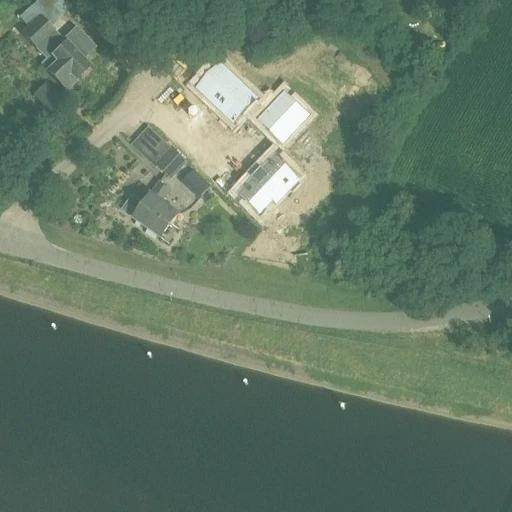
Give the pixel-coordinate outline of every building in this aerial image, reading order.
[(440,18),(447,23),(453,16),(446,10),(440,18)] [(62,40),(39,16),(21,33),(47,60),(42,65),(67,92),(77,82),(76,81),(89,67),(82,60),(96,48),(75,27),(62,40)] [(200,91),(236,126),(258,102),(224,69),(215,79),(212,76),(208,81),(209,81),(200,91)] [(295,112),(284,101),(259,126),(271,137),(295,112)] [(307,123),(295,112),(271,137),(282,148),(307,123)] [(173,149),(156,167),(171,181),(187,165),(188,164),(173,149)] [(275,159),(241,196),(260,215),(272,202),(275,206),(298,181),(275,159)] [(204,195),(214,188),(202,173),(193,181),(204,195)] [(135,219),(134,221),(162,241),(180,217),(163,205),(171,194),(160,186),(145,205),(134,197),(131,198),(123,208),(124,212),(135,219)]
